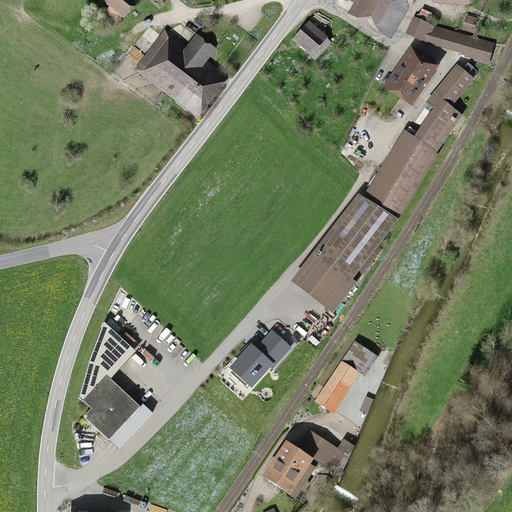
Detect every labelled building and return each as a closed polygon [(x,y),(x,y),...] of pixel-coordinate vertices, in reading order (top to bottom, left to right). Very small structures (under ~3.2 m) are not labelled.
[(108,12),(118,21),(123,15),(124,17),(139,0),(111,0),(108,4),(112,8),(108,12)] [(389,32),(407,0),(349,0),(358,5),(353,13),(387,34),(389,32)] [(420,15),(418,14),(416,20),(427,26),(427,25),(429,23),(429,22),(433,14),(423,9),(420,15)] [(473,17),(466,15),(464,21),(471,23),(473,17)] [(427,25),(427,26),(416,20),(414,20),(408,33),(422,40),(437,44),(438,43),(448,46),(452,32),(427,25)] [(325,36),(311,23),(295,42),(315,61),(332,43),(325,37),(325,36)] [(475,59),(475,61),(488,65),(494,44),(452,32),(448,46),(467,52),(466,56),(475,59)] [(201,66),(203,64),(205,60),(214,48),(201,39),(200,39),(187,56),(162,36),(139,66),(137,74),(153,86),(154,85),(172,98),(176,93),(198,110),(220,81),(201,66)] [(417,51),(392,87),(393,88),(415,103),(429,82),(425,79),(435,64),(417,51)] [(428,104),(438,111),(443,116),(449,108),(472,80),(458,68),(428,104)] [(449,108),(443,116),(438,111),(417,141),(405,134),(365,200),(319,258),(350,282),(397,220),(436,155),(434,154),(460,116),(449,108)] [(251,348),(233,368),(251,385),(270,365),(272,367),(289,348),(272,333),(256,352),(251,348)] [(318,401),(332,411),(370,353),(356,344),(318,401)] [(92,409),(84,417),(119,450),(153,413),(144,404),(141,407),(107,376),(83,402),(92,409)] [(366,398),(361,411),(367,414),(373,400),(366,398)] [(295,498),(318,463),(340,478),(349,458),(309,431),(304,439),(309,442),(302,452),(289,444),(266,478),(295,498)]
